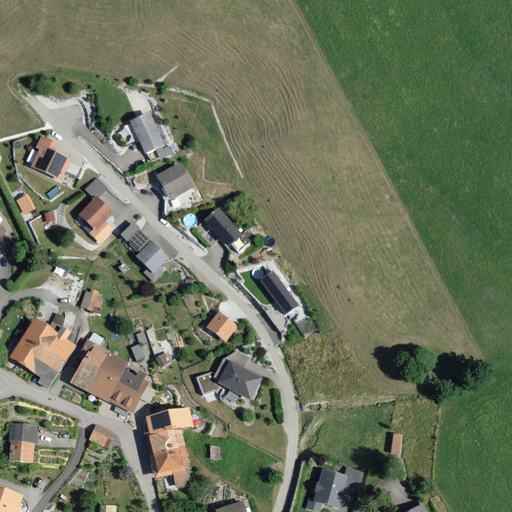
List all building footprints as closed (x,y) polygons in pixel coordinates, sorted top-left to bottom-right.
[(149,113),(130,121),(143,154),(155,150),(158,158),(173,152),(170,143),(162,146),(149,113)] [(57,142),(40,134),(34,147),(38,149),(30,166),(59,180),(69,159),(52,151),(57,142)] [(180,161),(156,175),(172,201),(189,190),(196,186),(180,161)] [(107,189),(95,177),(84,188),(95,198),(80,214),(95,229),(104,220),(113,211),(99,197),(107,189)] [(198,188),(189,190),(191,202),(201,201),(198,188)] [(16,200),(24,215),(36,209),(29,194),(16,200)] [(218,208),(204,221),(229,248),(243,235),(218,208)] [(54,210),(44,211),(46,222),(56,221),(54,210)] [(114,229),(104,220),(95,229),(91,233),(101,243),(114,229)] [(168,257),(138,227),(127,239),(139,251),(135,255),(146,266),(143,270),(153,280),(163,271),(159,267),(168,257)] [(273,271),(260,280),(285,314),(298,305),(273,271)] [(102,295),(85,290),(81,306),(98,310),(102,295)] [(238,325),(217,310),(204,327),(226,343),(238,325)] [(57,331),(33,316),(8,355),(51,383),(75,344),(67,339),(72,332),(61,325),(57,331)] [(129,361),(86,339),(82,349),(88,352),(73,382),(109,400),(125,368),(129,361)] [(161,367),(173,361),(168,352),(156,358),(161,367)] [(263,376),(229,360),(218,382),(252,399),(263,376)] [(149,380),(125,368),(109,400),(133,412),(149,380)] [(188,407),(144,416),(157,477),(170,474),(173,485),(188,482),(185,468),(189,467),(181,429),(192,426),(188,407)] [(35,424),(9,423),(8,432),(7,461),(33,462),(35,424)] [(113,432),(95,425),(89,439),(108,446),(113,432)] [(393,434),(393,453),(402,453),(402,434),(393,434)] [(343,476),(322,471),(314,500),(308,498),(306,508),(320,511),(321,505),(339,509),(346,478),(363,482),(365,471),(346,466),(343,476)] [(17,511),(23,496),(0,487),(0,511),(17,511)] [(246,511),(243,501),(214,510),(215,511),(246,511)]
